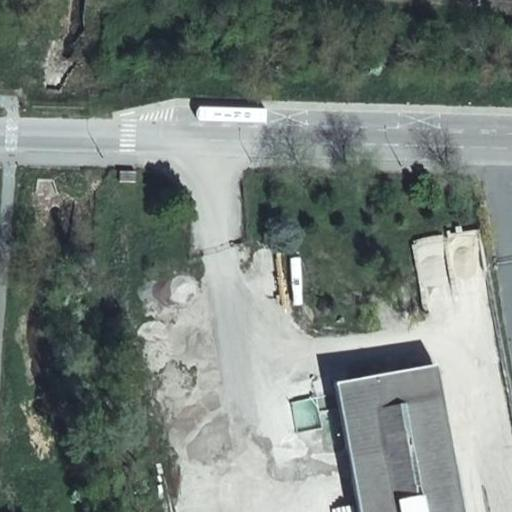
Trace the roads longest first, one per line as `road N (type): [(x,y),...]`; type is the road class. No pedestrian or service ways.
road 1 (residential): [(0,138),(511,150)]
road 2 (unknown): [(494,149),(511,308)]
